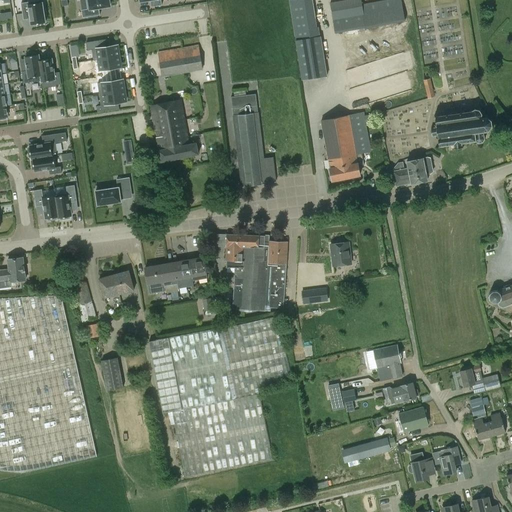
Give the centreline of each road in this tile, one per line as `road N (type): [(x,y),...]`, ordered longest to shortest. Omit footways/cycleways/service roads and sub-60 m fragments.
road 1 (tertiary): [(28,247),(385,202),(511,170)]
road 2 (residential): [(0,44),(127,24)]
road 3 (residential): [(476,465),(414,359)]
road 4 (residential): [(396,511),(401,499),(488,481),(476,465)]
